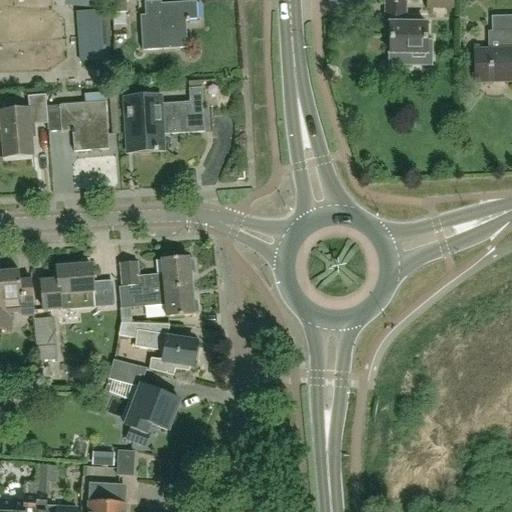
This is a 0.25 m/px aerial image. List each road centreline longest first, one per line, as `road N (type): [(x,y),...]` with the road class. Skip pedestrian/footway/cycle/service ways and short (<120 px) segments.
road 1 (tertiary): [(287,250),(188,217),(0,225)]
road 2 (secondary): [(322,217),(291,86),(286,0)]
road 3 (residential): [(253,511),(237,300)]
road 4 (secondary): [(331,511),(325,435),(334,320)]
road 5 (tertiary): [(511,211),(388,253)]
